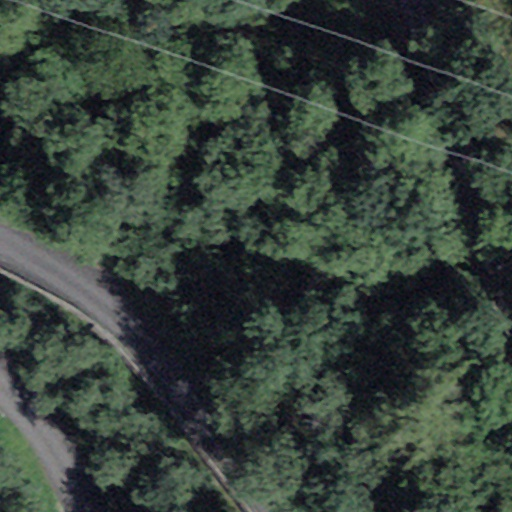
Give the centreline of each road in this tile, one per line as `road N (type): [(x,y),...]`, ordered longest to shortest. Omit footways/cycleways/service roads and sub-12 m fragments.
road 1 (unclassified): [(0,244),(58,273),(130,327),(276,511)]
road 2 (unclassified): [(511,289),(405,0)]
road 3 (unclassified): [(94,511),(0,387)]
